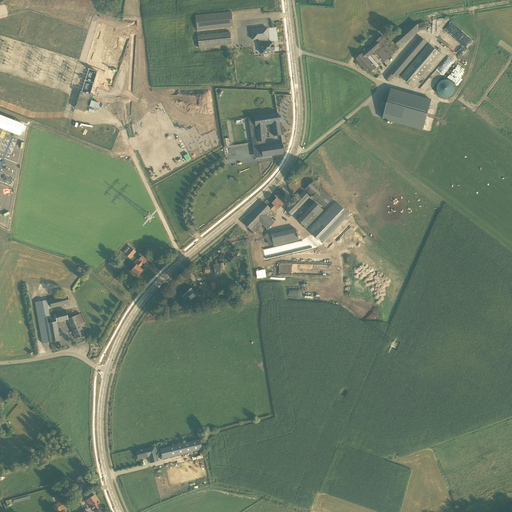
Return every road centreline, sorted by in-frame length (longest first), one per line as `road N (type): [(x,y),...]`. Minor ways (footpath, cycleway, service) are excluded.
road 1 (secondary): [(106,373),(153,288),(276,181),(293,151)]
road 2 (unclassified): [(293,151),(312,147),(381,85),(347,65),(293,53)]
road 3 (secondary): [(120,511),(100,435),(106,373)]
